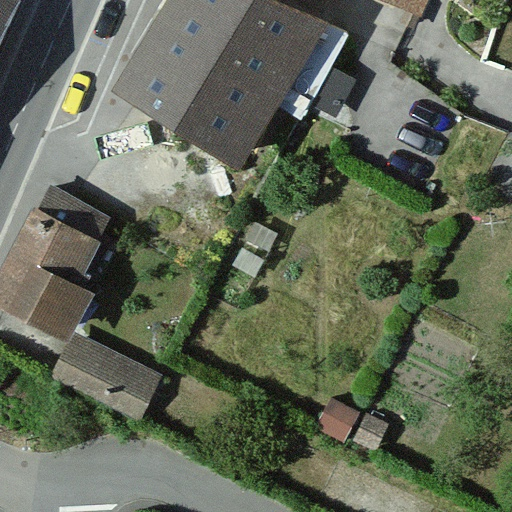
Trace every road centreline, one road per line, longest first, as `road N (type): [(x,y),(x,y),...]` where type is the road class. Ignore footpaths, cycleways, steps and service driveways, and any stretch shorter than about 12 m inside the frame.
road 1 (residential): [(0,475),(60,481),(157,471),(241,511)]
road 2 (tertiary): [(71,0),(0,165)]
